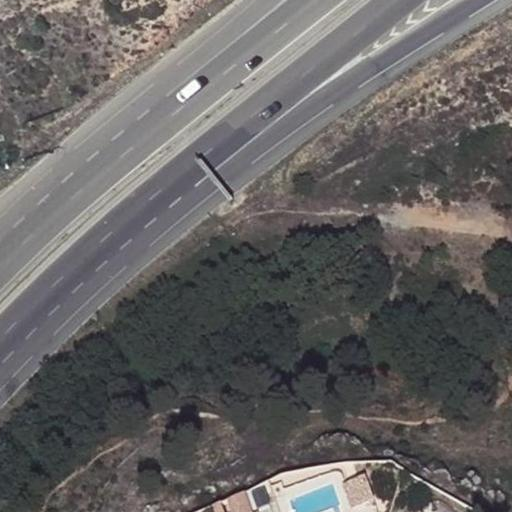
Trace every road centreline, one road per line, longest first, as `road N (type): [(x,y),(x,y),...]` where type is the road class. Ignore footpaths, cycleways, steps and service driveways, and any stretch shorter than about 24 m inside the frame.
road 1 (trunk): [(0,364),(216,180),(477,0)]
road 2 (trunk): [(0,344),(155,198),(398,0)]
road 3 (trunk): [(315,0),(172,113),(0,269)]
road 4 (trunk): [(262,0),(153,95),(0,259)]
